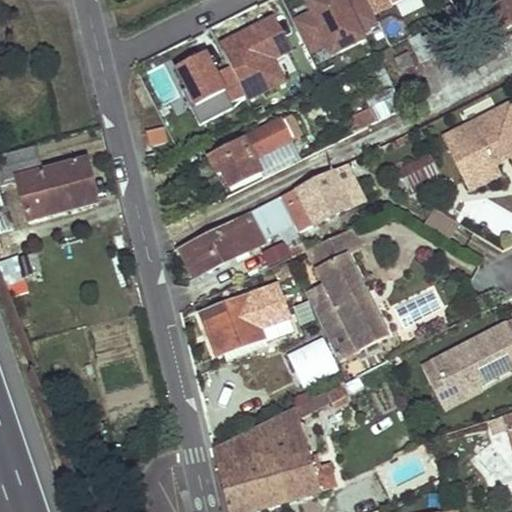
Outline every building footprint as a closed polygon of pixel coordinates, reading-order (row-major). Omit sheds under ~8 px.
[(367,1),(366,0),(315,0),(306,5),(311,15),(294,24),(310,55),(328,46),(335,42),(341,54),(365,42),(361,33),(379,24),(367,1)] [(511,25),(511,0),(506,0),(488,9),(498,32),(507,28),(511,25)] [(233,109),(286,87),(275,61),(290,55),(275,18),(216,42),(230,76),(221,80),(233,109)] [(446,56),(436,32),(423,39),(434,62),(446,56)] [(333,58),(341,54),(335,42),(328,46),(333,58)] [(414,67),(408,53),(395,59),(400,73),(414,67)] [(200,127),(234,110),(207,57),(173,73),(200,127)] [(400,106),(394,92),(367,103),(373,118),(400,106)] [(511,107),(511,105),(496,113),(492,124),(482,120),(444,140),(472,193),(501,178),(497,170),(493,163),(511,154),(511,155),(511,107)] [(492,124),(496,113),(482,120),(492,124)] [(294,141),(284,121),(211,158),(217,171),(221,169),(232,191),(263,176),(262,172),(255,160),(290,142),(294,141)] [(146,132),(149,148),(167,145),(164,129),(146,132)] [(262,172),(295,155),(290,142),(255,160),(262,172)] [(98,203),(87,161),(41,174),(35,150),(0,159),(0,180),(1,185),(17,181),(27,223),(98,203)] [(493,163),(497,170),(511,161),(511,155),(511,154),(493,163)] [(442,182),(430,157),(400,172),(413,197),(442,182)] [(348,165),(332,173),(349,208),(365,201),(348,165)] [(349,208),(332,173),(180,249),(195,279),(229,261),(227,257),(247,246),(250,251),(266,242),(264,240),(293,225),(297,233),(312,226),(312,227),(349,208)] [(442,184),(432,189),(436,197),(449,190),(444,181),(442,182),(442,184)] [(436,197),(432,189),(410,199),(427,208),(436,197)] [(429,230),(453,244),(462,228),(438,215),(429,230)] [(360,246),(351,231),(306,252),(324,284),(334,303),(315,314),(342,361),(360,351),(349,330),(379,314),(346,254),(360,246)] [(250,251),(247,246),(227,257),(229,261),(250,251)] [(334,303),(324,284),(304,294),(315,314),(334,303)] [(265,340),(250,297),(200,316),(215,358),(265,340)] [(390,334),(379,314),(349,330),(360,351),(390,334)] [(511,328),(509,322),(423,366),(433,385),(442,380),(452,400),(479,386),(511,368),(511,328)] [(285,355),(298,386),(335,371),(322,340),(285,355)] [(333,404),(365,389),(359,379),(328,395),(333,404)] [(442,380),(433,385),(447,412),(456,407),(452,400),(442,380)] [(479,386),(452,400),(456,407),(482,393),(479,386)] [(300,421),(333,404),(328,395),(215,452),(228,511),(255,511),(321,493),(300,421)] [(511,414),(492,421),(496,436),(508,432),(509,435),(511,433),(511,414)]
